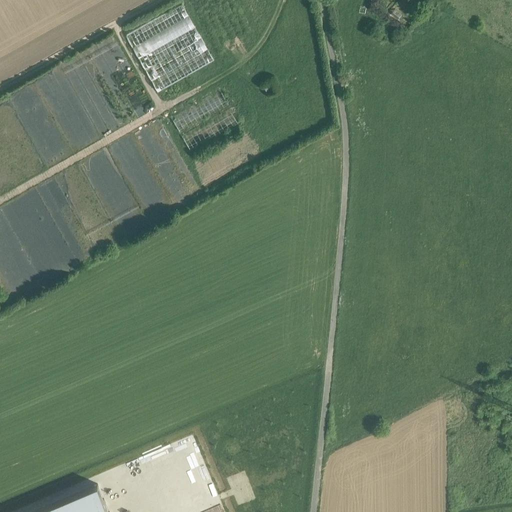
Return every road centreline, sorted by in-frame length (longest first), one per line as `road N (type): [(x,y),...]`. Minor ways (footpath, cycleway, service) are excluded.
road 1 (track): [(323,0),(347,165),(313,511)]
road 2 (track): [(161,0),(0,89)]
